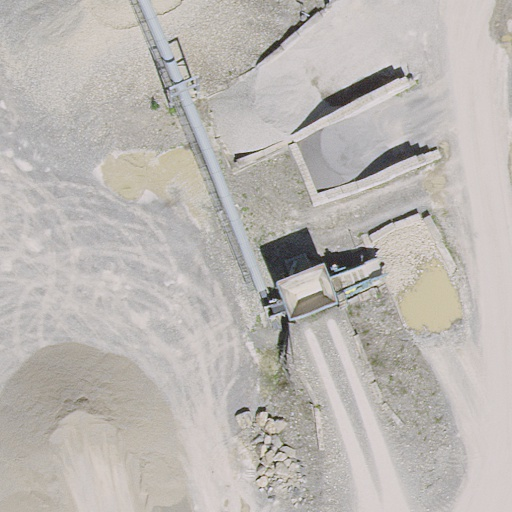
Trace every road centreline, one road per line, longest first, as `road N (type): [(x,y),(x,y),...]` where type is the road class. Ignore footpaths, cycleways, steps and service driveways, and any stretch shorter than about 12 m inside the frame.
road 1 (unknown): [(499,262),(459,437),(413,511)]
road 2 (unknown): [(499,262),(496,117),(511,54)]
